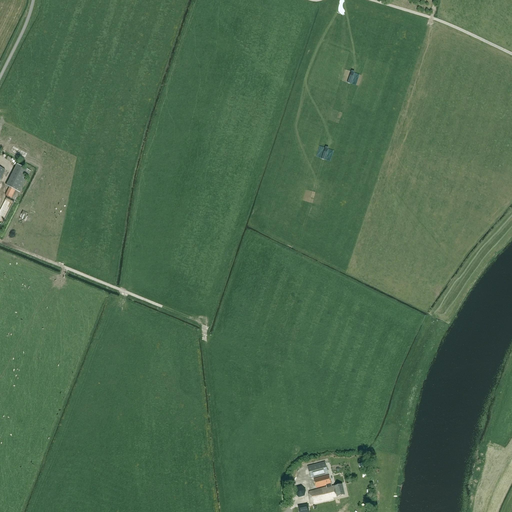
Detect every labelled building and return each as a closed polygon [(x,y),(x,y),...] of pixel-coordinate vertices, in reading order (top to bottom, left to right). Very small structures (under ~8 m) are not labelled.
[(16,164),(5,186),(9,188),(15,191),(19,193),(30,171),(16,164)] [(9,188),(5,196),(11,199),(15,191),(9,188)] [(328,473),(325,462),(307,466),(311,478),(328,473)] [(345,495),(342,484),(332,486),(329,475),(314,479),(316,487),(326,485),(326,487),(308,491),(311,504),(333,499),(333,498),(345,495)] [(301,487),(296,488),(295,493),(299,497),(304,496),(305,490),(301,487)]
